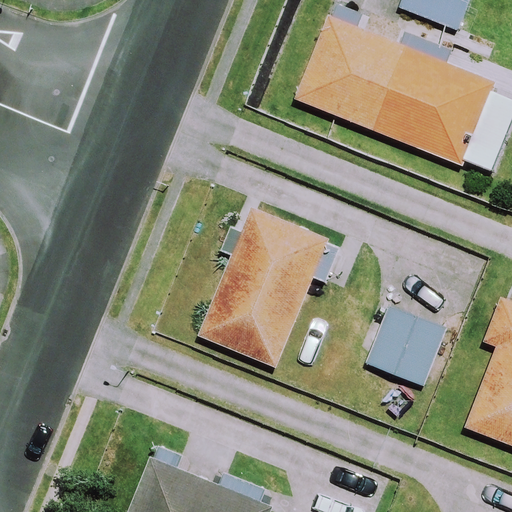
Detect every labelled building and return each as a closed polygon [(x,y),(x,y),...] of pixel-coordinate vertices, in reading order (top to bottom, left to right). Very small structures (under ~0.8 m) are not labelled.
[(468,0),(400,0),(396,10),(456,33),(468,0)] [(331,18),(297,101),(464,169),(469,156),(495,167),(511,126),(511,76),(453,52),(447,65),(331,18)] [(330,244),(253,211),(200,337),(277,370),(330,244)] [(511,305),(502,301),(485,344),(498,349),(467,429),(511,447),(511,305)] [(449,335),(385,309),(363,364),(427,390),(449,335)] [(218,473),(213,485),(153,461),(132,511),(270,511),(272,509),(258,503),(263,491),(218,473)]
